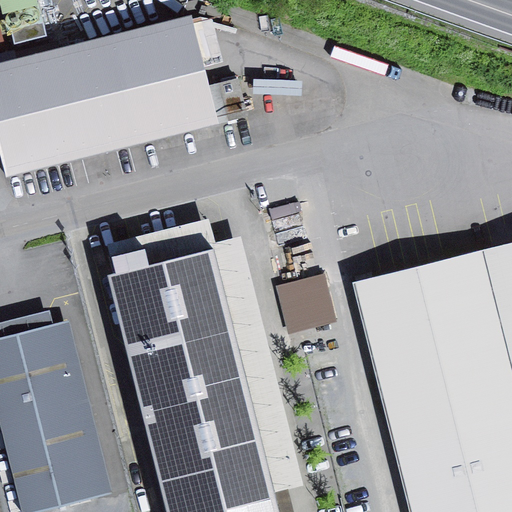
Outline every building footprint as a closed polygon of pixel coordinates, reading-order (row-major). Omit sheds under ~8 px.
[(0,0),(0,8),(3,20),(10,19),(16,44),(46,37),(37,0),(0,0)] [(191,19),(0,66),(0,146),(8,180),(219,127),(191,19)] [(333,97),(285,106),(288,120),(336,111),(333,97)] [(208,222),(108,247),(112,263),(145,255),(149,273),(212,257),(272,496),(302,488),(240,241),(214,247),(208,222)] [(511,511),(511,246),(351,286),(408,511),(511,511)] [(117,279),(109,281),(166,511),(276,511),(272,496),(212,257),(149,273),(145,255),(112,263),(117,279)] [(325,274),(276,286),(289,335),(338,323),(325,274)] [(50,313),(0,325),(0,341),(54,328),(50,313)] [(54,328),(0,341),(0,418),(23,511),(39,511),(112,494),(69,324),(54,328)]
